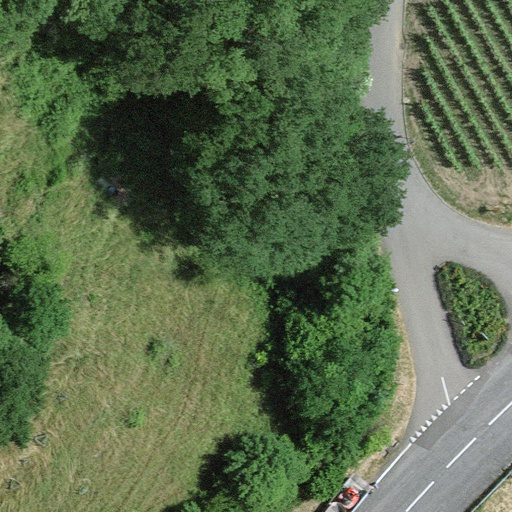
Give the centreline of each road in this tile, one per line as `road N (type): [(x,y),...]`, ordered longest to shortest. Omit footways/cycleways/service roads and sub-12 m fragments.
road 1 (unclassified): [(464,450),(399,182)]
road 2 (unclassified): [(399,182),(390,0)]
road 3 (unclassified): [(399,182),(445,238),(511,258)]
